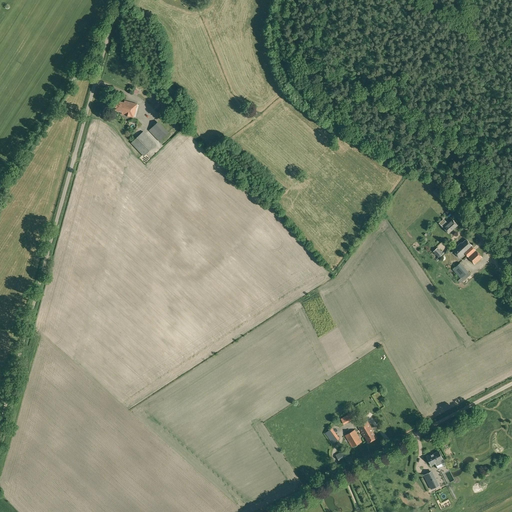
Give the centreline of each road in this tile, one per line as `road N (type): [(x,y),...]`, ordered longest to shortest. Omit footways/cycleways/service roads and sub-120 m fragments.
road 1 (unclassified): [(0,424),(122,0)]
road 2 (unclassified): [(268,511),(511,382)]
road 3 (track): [(286,0),(280,25),(294,77),(372,143),(449,189)]
